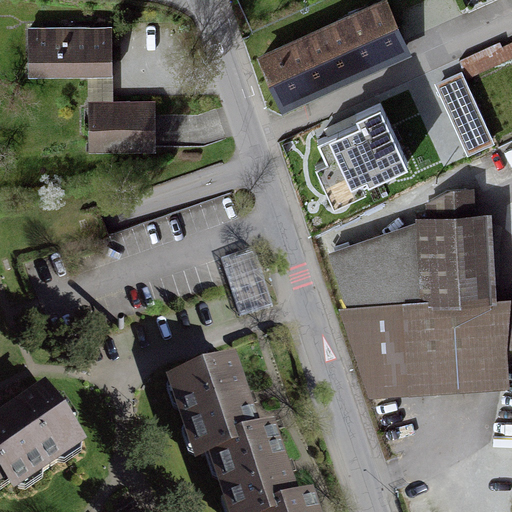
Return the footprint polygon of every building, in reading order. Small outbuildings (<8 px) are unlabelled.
[(384,0),(382,0),(265,54),(286,100),(405,45),(384,0)] [(111,29),(25,29),(25,80),(111,80),(111,29)] [(468,71),(511,54),(511,31),(461,51),(468,71)] [(442,69),(466,144),(491,136),(467,61),(442,69)] [(414,172),(387,101),(329,123),(356,194),(414,172)] [(85,103),(83,158),(154,160),(156,106),(85,103)] [(475,190),(424,193),(425,218),(410,219),(414,304),(401,305),(406,396),(510,391),(505,301),(494,301),(489,214),(476,214),(475,190)] [(226,250),(237,315),(270,309),(259,244),(226,250)] [(184,462),(209,454),(257,439),(233,365),(161,389),(184,462)] [(0,422),(0,465),(7,476),(15,488),(78,445),(43,394),(0,422)] [(275,433),(257,439),(209,454),(227,511),(279,511),(298,506),(275,433)] [(316,511),(313,501),(298,506),(279,511),(316,511)]
